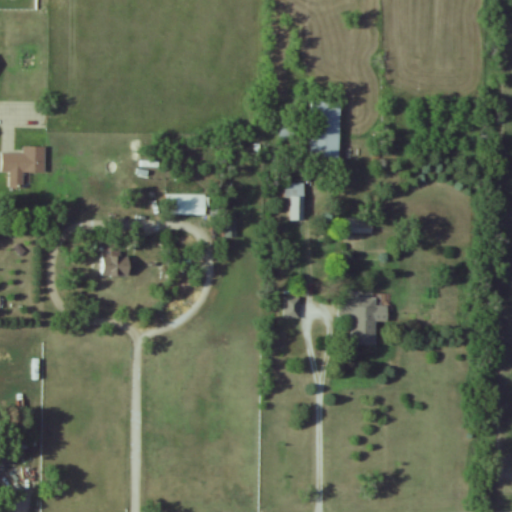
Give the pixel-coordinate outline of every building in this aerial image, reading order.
[(340,102),(311,102),(311,158),(340,158),(340,102)] [(45,173),(45,147),(23,147),(23,153),(3,153),(2,173),(10,173),(10,190),(23,190),(24,173),(45,173)] [(286,198),(291,198),(291,221),(304,221),(304,184),(286,184),(286,198)] [(372,219),(344,219),(344,239),(362,239),(362,235),(372,235),(372,219)] [(102,277),(132,277),(132,266),(123,266),(123,245),(102,245),(102,277)] [(377,298),(339,297),(338,317),(352,317),(351,346),(376,346),(377,322),(388,323),(389,306),(377,305),(377,298)] [(299,319),(299,298),(284,298),(284,319),(299,319)]
